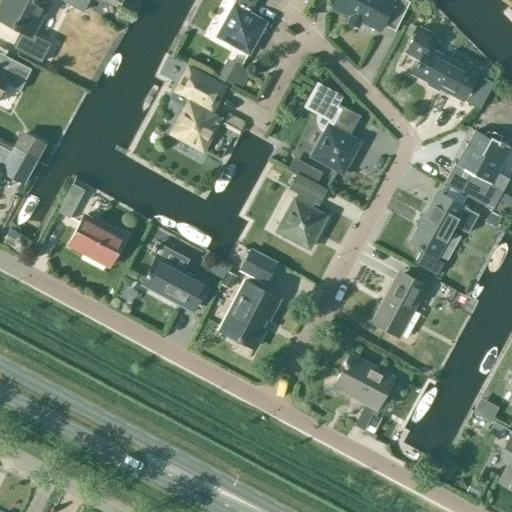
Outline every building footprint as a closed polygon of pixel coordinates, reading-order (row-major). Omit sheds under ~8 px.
[(2,0),(0,4),(0,20),(21,32),(13,47),(40,61),(50,43),(32,34),(50,0),(2,0)] [(60,0),(83,12),(88,0),(60,0)] [(122,0),(101,0),(118,9),(122,0)] [(235,0),(216,36),(248,54),(265,22),(247,12),(253,0),(235,0)] [(394,29),(408,2),(404,0),(334,0),(331,6),(378,30),(382,23),(394,29)] [(465,64),(463,68),(426,48),(433,36),(419,28),(406,53),(419,60),(412,74),(451,95),(453,91),(463,97),(478,70),(465,64)] [(19,91),(30,69),(6,57),(0,69),(0,91),(4,83),(19,91)] [(241,66),(228,59),(217,77),(230,85),(241,66)] [(226,89),(216,83),(187,68),(172,96),(186,104),(170,133),(202,151),(219,119),(211,115),(226,89)] [(304,107),(318,114),(317,118),(317,122),(318,126),(320,130),(323,133),(316,144),(310,156),(342,173),(359,142),(330,126),(339,110),(334,107),(340,97),(317,84),(304,107)] [(245,123),(228,113),(221,125),(238,135),(245,123)] [(11,148),(36,161),(37,158),(46,144),(21,131),(13,145),(11,148)] [(507,182),(495,172),(508,146),(490,137),(489,138),(474,131),(456,166),(470,173),(459,193),(492,210),(492,209),(505,216),(511,204),(511,197),(501,192),(502,190),(507,182)] [(0,172),(23,185),(36,161),(11,148),(0,169),(0,172)] [(317,203),(324,190),(295,175),(289,188),(297,192),(276,231),(308,248),(325,216),(310,208),(314,201),(317,203)] [(69,218),(84,190),(72,183),(57,212),(69,218)] [(467,209),(440,194),(434,205),(431,203),(424,215),(422,214),(416,226),(418,227),(409,243),(424,251),(423,253),(420,251),(413,263),(436,275),(442,263),(431,257),(432,255),(436,257),(456,219),(460,221),(467,209)] [(485,221),(495,227),(501,217),(491,211),(485,221)] [(104,268),(123,233),(87,214),(68,249),(104,268)] [(264,283),(275,263),(250,250),(240,270),(264,283)] [(194,307),(208,280),(195,274),(193,278),(155,258),(141,284),(181,305),(183,301),(194,307)] [(461,275),(447,268),(441,280),(455,287),(461,275)] [(236,276),(226,271),(220,284),(230,289),(236,276)] [(422,300),(429,288),(402,273),(396,284),(392,283),(371,322),(397,336),(418,298),(422,300)] [(267,320),(278,299),(244,281),(219,329),(254,347),(268,320),(267,320)] [(375,410),(393,377),(350,354),(332,387),(364,404),(354,425),(364,430),(367,424),(375,428),(381,417),(373,413),(375,410)] [(499,439),(505,428),(494,421),(488,433),(499,439)] [(511,430),(503,448),(511,452),(511,456),(498,482),(511,488),(511,430)] [(483,486),(472,480),(465,493),(476,499),(483,486)]
